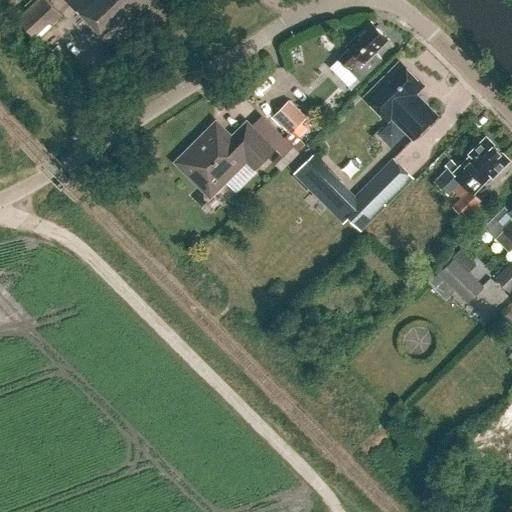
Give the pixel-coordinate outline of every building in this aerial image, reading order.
[(37,41),(62,16),(46,0),(38,0),(17,20),(37,41)] [(66,0),(115,50),(166,0),(66,0)] [(388,40),(371,22),(347,46),(349,49),(338,60),(348,70),(360,82),(382,60),(375,53),(388,40)] [(416,94),(424,86),(400,62),(364,98),(388,122),(391,119),(413,140),(437,116),(416,94)] [(286,98),(269,115),(286,132),(303,115),(286,98)] [(255,168),(272,151),(250,128),(246,125),(231,140),(216,124),(177,163),(210,196),(224,181),(236,194),(259,172),(255,168)] [(509,160),(486,137),(469,154),(470,155),(452,173),(448,168),(434,182),(448,195),(454,188),(462,196),(453,206),(465,218),(481,201),(474,194),(491,176),(492,178),(509,160)] [(281,172),(299,154),(293,148),(281,160),(278,157),(272,162),(281,172)] [(361,231),(413,178),(395,160),(357,199),(313,154),(294,173),(343,223),(348,218),(361,231)] [(511,207),(509,211),(505,207),(492,220),(503,230),(495,239),(504,247),(511,239),(511,207)] [(467,302),(483,286),(454,257),(438,273),(467,302)] [(509,292),(511,289),(511,261),(495,279),(509,292)]
